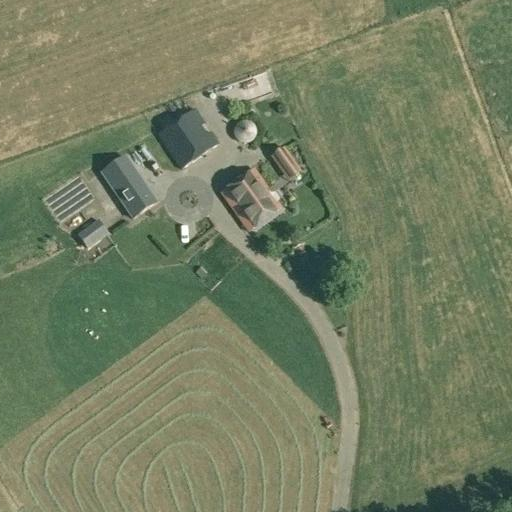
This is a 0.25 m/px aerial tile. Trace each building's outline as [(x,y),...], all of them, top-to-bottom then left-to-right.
[(157,136),(181,171),(219,145),(211,132),(206,135),(201,127),(205,124),(195,110),(188,114),(157,136)] [(242,144),(246,144),(249,144),(252,142),(254,140),(255,138),(256,135),(256,132),(256,129),(254,126),(252,123),(249,122),(247,121),(244,121),(241,121),(238,123),(236,125),(234,128),(233,131),(233,134),(233,136),(235,139),(237,141),(239,143),(242,144)] [(272,158),(283,175),(296,166),(285,149),(272,158)] [(100,174),(132,221),(158,204),(126,156),(100,174)] [(221,195),(248,233),(281,210),(277,205),(280,201),(275,194),(270,195),(254,171),(221,195)] [(78,237),(88,251),(108,237),(98,222),(78,237)]
